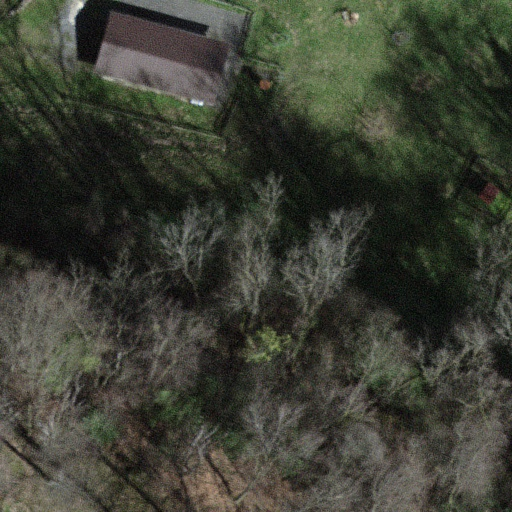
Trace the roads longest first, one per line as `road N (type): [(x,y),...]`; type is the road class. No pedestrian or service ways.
road 1 (track): [(241,32),(102,0)]
road 2 (track): [(92,0),(57,54),(0,58)]
